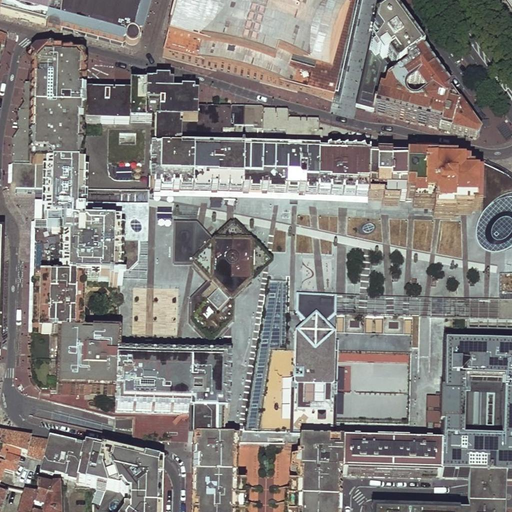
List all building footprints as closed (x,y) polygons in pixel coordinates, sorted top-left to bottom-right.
[(4,0),(0,15),(46,27),(53,0),(4,0)] [(53,0),(46,27),(135,50),(139,46),(144,30),(135,27),(136,24),(145,26),(146,20),(138,18),(141,6),(137,5),(138,0),(53,0)] [(164,58),(217,72),(238,0),(179,0),(171,30),(170,30),(163,56),(164,58)] [(238,0),(217,72),(297,93),(297,91),(338,104),(340,103),(347,72),(346,72),(350,53),(357,22),(358,22),(362,0),(238,0)] [(511,0),(503,0),(511,12),(511,0)] [(407,36),(390,13),(386,11),(384,10),(381,10),(378,12),(372,39),(364,74),(356,108),(374,113),(379,96),(383,97),(385,88),(404,75),(405,73),(404,68),(420,55),(407,36)] [(435,75),(420,55),(404,68),(405,73),(404,75),(385,88),(383,97),(379,96),(374,113),(406,121),(440,130),(448,94),(446,91),(435,75)] [(11,153),(11,167),(80,168),(80,162),(81,144),(81,137),(81,122),(82,96),(82,80),(82,79),(83,61),(59,61),(59,57),(33,58),(33,65),(31,65),(32,78),(32,91),(22,91),(11,142),(11,153)] [(131,88),(130,97),(128,123),(138,124),(143,124),(147,124),(151,124),(198,125),(198,113),(198,99),(194,98),(194,95),(182,95),(181,98),(177,98),(173,98),(173,88),(168,88),(167,84),(157,84),(156,88),(139,88),(131,88)] [(453,100),(448,94),(440,130),(445,131),(451,133),(457,106),(453,100)] [(128,123),(130,97),(106,96),(82,96),(81,122),(99,122),(109,123),(113,123),(128,123)] [(461,112),(457,106),(451,133),(475,139),(477,134),(468,121),(461,112)] [(236,114),(198,113),(198,125),(151,124),(151,153),(147,153),(146,194),(147,194),(152,194),(157,195),(178,195),(222,196),(239,197),(241,112),(236,112),(236,114)] [(263,113),(241,112),(239,197),(302,198),(314,198),(315,156),(319,156),(320,125),(318,125),(318,126),(304,125),(289,125),(289,116),(289,115),(288,116),(285,113),(282,113),(279,115),(279,116),(265,116),(264,112),(263,112),(263,113)] [(142,194),(146,194),(147,153),(151,153),(151,124),(147,124),(143,124),(138,124),(128,123),(113,123),(109,123),(99,122),(81,122),(81,137),(81,144),(80,162),(80,168),(80,173),(80,191),(80,193),(89,193),(120,194),(137,194),(139,194),(142,194)] [(368,165),(365,165),(364,199),(388,200),(402,201),(404,151),(398,151),(390,151),(390,145),(374,145),(374,165),(370,165),(368,165)] [(236,194),(174,193),(147,194),(80,193),(78,224),(117,224),(117,245),(116,266),(108,266),(107,283),(79,282),(78,335),(78,342),(63,342),(63,349),(29,349),(28,381),(31,390),(38,399),(54,399),(114,401),(113,417),(195,420),(242,432),(249,432),(258,432),(312,433),(308,421),(308,387),(314,386),(314,345),(316,319),(320,318),(320,304),(320,300),(374,302),(374,315),(419,317),(444,320),(468,320),(468,297),(468,282),(489,283),(490,276),(504,274),(504,254),(492,254),(482,250),(477,243),(476,233),(478,223),(484,213),(488,208),(494,204),(501,199),(509,196),(511,195),(511,177),(498,171),(482,166),(481,190),(482,196),(472,186),(471,163),(448,157),(419,149),(418,189),(449,190),(449,194),(437,195),(434,199),(424,199),(409,198),(389,198),(356,197),(338,196),(318,196),(318,205),(299,205),(300,195),(236,194)] [(319,159),(319,156),(315,156),(314,198),(324,199),(364,199),(365,165),(365,160),(345,159),(329,159),(319,159)] [(473,163),(471,163),(471,172),(477,176),(477,193),(476,212),(479,212),(484,213),(478,223),(476,233),(477,243),(482,250),(492,254),(504,254),(511,249),(511,177),(498,171),(482,166),(478,165),(475,164),(473,163)] [(11,167),(11,185),(15,186),(15,191),(43,192),(80,193),(80,191),(80,173),(80,168),(11,167)] [(80,193),(43,192),(42,202),(42,223),(61,223),(78,224),(79,203),(80,193)] [(32,264),(31,283),(56,282),(56,264),(57,229),(61,229),(117,230),(117,224),(110,224),(97,224),(78,224),(61,223),(42,223),(32,223),(32,235),(32,264)] [(56,282),(31,283),(31,306),(30,326),(30,337),(55,337),(53,395),(109,397),(114,357),(114,352),(114,337),(78,337),(78,326),(78,321),(79,282),(90,282),(120,282),(120,273),(127,271),(137,263),(137,244),(117,244),(117,230),(61,229),(57,229),(56,264),(56,282)] [(511,274),(504,274),(490,276),(489,283),(468,282),(468,297),(468,320),(511,322),(511,274)] [(334,425),(335,297),(320,300),(295,300),(295,304),(295,318),(302,325),(294,334),(293,344),(292,377),(294,379),(312,433),(334,434),(334,425)] [(442,450),(442,480),(455,480),(469,481),(506,482),(511,481),(511,350),(444,348),(443,382),(443,390),(443,412),(442,450)] [(0,460),(3,450),(11,452),(15,438),(0,435),(0,460)] [(0,460),(0,483),(4,472),(15,474),(18,463),(14,461),(16,454),(44,462),(49,444),(32,441),(15,438),(11,452),(3,450),(0,460)] [(221,443),(192,443),(190,511),(233,511),(235,444),(221,443)] [(44,462),(40,475),(52,478),(53,477),(69,480),(76,451),(67,449),(49,444),(44,462)] [(359,447),(341,449),(340,477),(437,480),(442,480),(442,450),(438,450),(424,449),(359,447)] [(339,511),(340,499),(340,477),(341,449),(298,448),(298,453),(298,494),(297,500),(297,511),(339,511)] [(85,454),(76,485),(104,492),(97,511),(92,508),(92,511),(157,511),(159,489),(160,473),(85,454)] [(506,482),(469,481),(469,490),(468,502),(468,511),(504,511),(505,503),(506,491),(506,482)] [(0,511),(33,511),(34,510),(38,496),(0,485),(0,511)] [(60,511),(59,489),(51,489),(38,485),(38,496),(34,510),(41,511),(60,511)]
